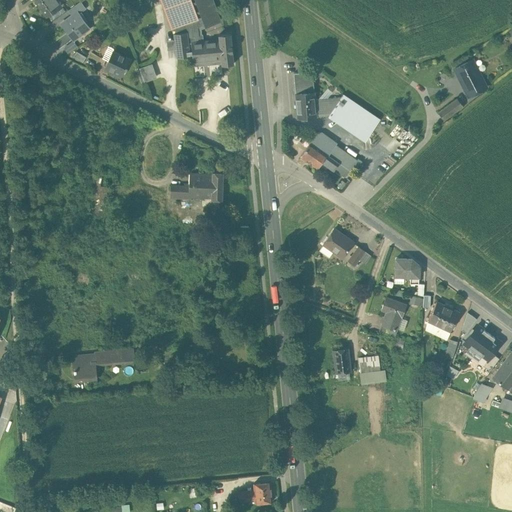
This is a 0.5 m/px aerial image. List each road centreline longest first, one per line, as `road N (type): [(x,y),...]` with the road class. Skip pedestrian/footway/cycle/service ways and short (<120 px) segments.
road 1 (track): [(16,30),(6,87),(8,187),(30,511)]
road 2 (primary): [(301,511),(271,213)]
road 3 (unclassified): [(266,160),(85,78),(16,30)]
road 4 (unclassified): [(511,323),(322,188)]
road 5 (primary): [(266,160),(249,0)]
